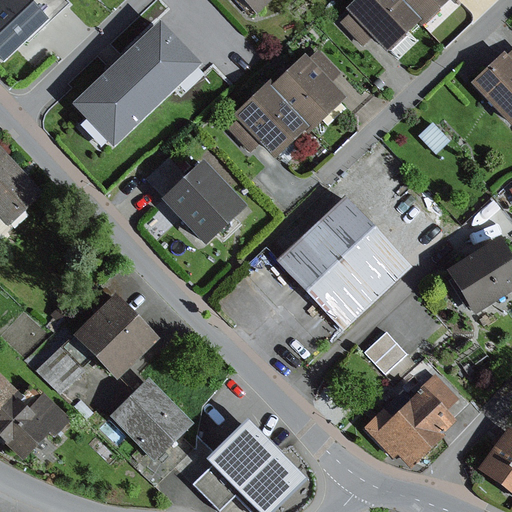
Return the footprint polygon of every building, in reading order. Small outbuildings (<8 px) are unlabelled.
[(24,0),(0,0),(0,64),(1,65),(45,22),(24,0)] [(62,0),(24,0),(45,22),(48,24),(68,6),(62,0)] [(240,0),(256,16),(273,0),(240,0)] [(354,0),(344,9),(349,15),(339,24),(361,48),(372,39),(386,54),(390,51),(407,35),(417,26),(420,23),(398,0),(354,0)] [(398,0),(420,23),(417,26),(420,29),(434,16),(450,0),(398,0)] [(157,25),(70,107),(84,122),(105,144),(112,152),(175,92),(197,72),(200,69),(157,25)] [(415,43),(407,35),(390,51),(398,60),(415,43)] [(502,53),(468,85),(509,129),(511,126),(511,51),(505,57),(502,53)] [(308,60),(304,55),(272,85),(268,88),(308,130),(304,133),(307,136),(321,122),(340,105),(345,100),(330,84),(339,76),(317,52),(308,60)] [(204,79),(197,72),(175,92),(182,99),(204,79)] [(272,85),(269,82),(231,116),(236,121),(226,130),(249,155),(259,145),(273,161),(277,157),(294,141),(304,133),(308,130),(268,88),(272,85)] [(340,105),(321,122),(327,128),(345,110),(340,105)] [(105,144),(84,122),(78,128),(99,150),(105,144)] [(449,143),(432,124),(417,138),(434,156),(449,143)] [(302,150),(294,141),(277,157),(285,166),(302,150)] [(0,149),(0,220),(7,228),(9,226),(42,195),(0,149)] [(163,199),(160,202),(204,247),(215,237),(234,219),(245,208),(201,162),(185,178),(168,160),(146,181),(163,199)] [(344,200),(276,263),(342,334),(410,271),(344,200)] [(241,226),(234,219),(215,237),(222,244),(241,226)] [(7,228),(0,220),(0,240),(12,229),(9,226),(7,228)] [(511,259),(499,239),(445,272),(473,317),(511,293),(511,259)] [(95,315),(72,338),(93,360),(115,382),(157,341),(114,297),(112,298),(102,288),(85,305),(95,315)] [(415,363),(386,333),(364,354),(392,383),(415,363)] [(72,338),(36,372),(60,397),(85,372),(83,370),(93,360),(72,338)] [(402,393),(362,430),(392,461),(396,457),(410,472),(444,439),(442,436),(454,425),(444,414),(458,400),(433,374),(412,394),(414,396),(409,401),(402,393)] [(0,377),(0,442),(22,463),(47,436),(52,441),(70,422),(31,387),(22,397),(0,377)] [(192,427),(147,380),(108,418),(154,464),(192,427)] [(212,452),(201,463),(207,469),(190,486),(216,511),(219,511),(234,498),(247,511),(275,511),(305,483),(244,421),(212,452)] [(511,434),(506,430),(476,471),(511,497),(511,434)] [(201,463),(212,452),(197,437),(196,448),(174,469),(190,486),(207,469),(201,463)]
